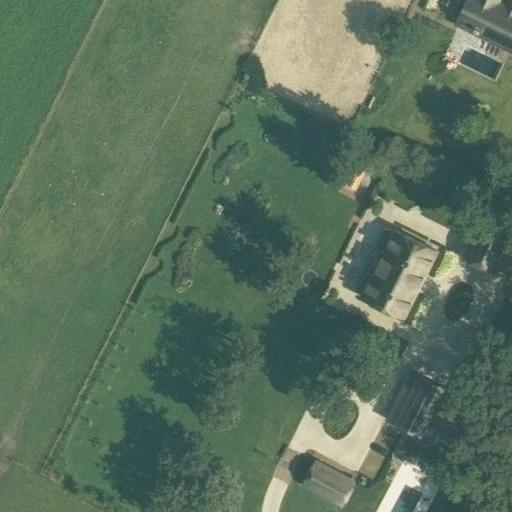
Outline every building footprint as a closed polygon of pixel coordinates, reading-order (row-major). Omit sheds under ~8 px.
[(511,12),(493,3),(494,0),(470,0),(460,21),(511,46),(511,12)] [(511,232),(511,226),(485,212),(465,255),(494,270),(511,232)] [(362,292),(361,294),(404,315),(415,293),(413,292),(423,272),(425,273),(436,251),(393,229),(392,231),(388,229),(384,230),(378,244),(379,247),(372,254),(368,262),(367,271),(363,272),(356,286),(358,290),(362,292)] [(416,372),(391,421),(384,436),(413,450),(445,387),(416,372)] [(316,461),(304,483),(302,486),(340,506),(354,481),(316,461)]
